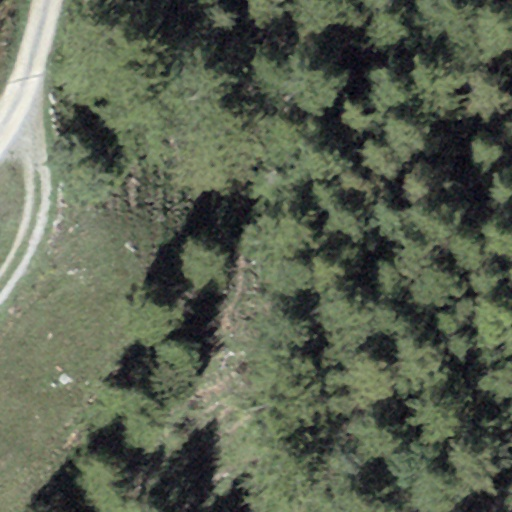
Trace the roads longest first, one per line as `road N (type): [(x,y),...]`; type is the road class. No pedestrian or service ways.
road 1 (track): [(0,291),(34,237),(39,197),(39,162),(22,105)]
road 2 (track): [(58,0),(22,105),(0,138)]
